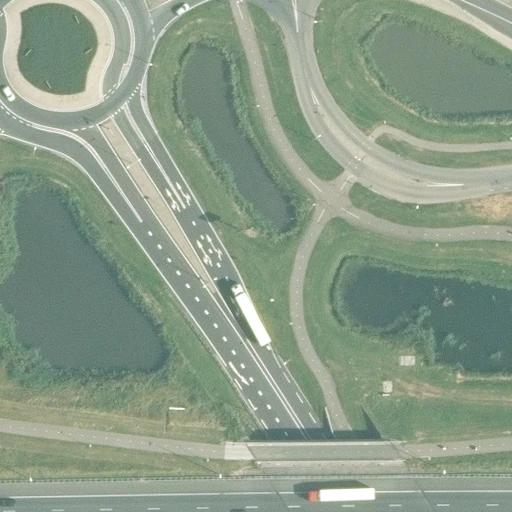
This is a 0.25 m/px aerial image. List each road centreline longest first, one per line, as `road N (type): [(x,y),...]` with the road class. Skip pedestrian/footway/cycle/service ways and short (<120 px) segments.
road 1 (motorway): [(511,506),(15,511)]
road 2 (unclassified): [(281,0),(301,96),(351,166),(399,190),(428,194),(504,181)]
road 3 (unclassified): [(504,181),(425,176),(390,165),(343,128),(311,72),(303,0)]
road 4 (tertiary): [(230,320),(353,511)]
road 5 (tertiary): [(230,320),(227,282),(152,157)]
road 6 (tertiary): [(114,185),(197,301),(230,320)]
road 7 (tertiary): [(0,119),(75,150),(114,185)]
